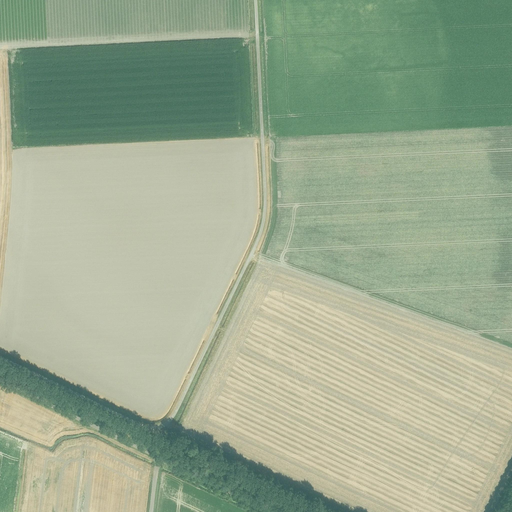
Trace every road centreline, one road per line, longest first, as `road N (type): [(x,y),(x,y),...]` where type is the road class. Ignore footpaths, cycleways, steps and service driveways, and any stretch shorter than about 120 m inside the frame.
road 1 (unclassified): [(0,357),(153,427),(175,413),(258,224),(254,0)]
road 2 (track): [(0,380),(272,511)]
